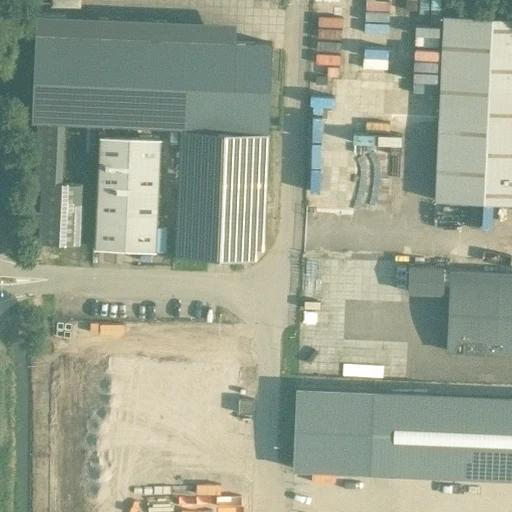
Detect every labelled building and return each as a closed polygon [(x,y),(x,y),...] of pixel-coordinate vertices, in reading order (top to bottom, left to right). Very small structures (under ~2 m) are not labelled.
[(511,16),(443,14),(435,199),(511,202),(511,16)] [(31,121),(37,121),(63,122),(180,127),(174,254),(251,257),(263,248),(272,42),(35,33),(31,121)] [(160,138),(100,136),(95,247),(155,250),(160,138)] [(81,184),(60,183),(41,182),(39,242),(79,244),(81,184)] [(409,267),(408,290),(442,292),(442,284),(449,285),(450,270),(443,270),(443,268),(409,267)] [(449,285),(446,350),(511,352),(511,273),(450,270),(449,285)] [(511,393),(297,385),(294,465),(511,474),(511,393)] [(240,413),(253,414),(254,398),(241,398),(240,413)]
